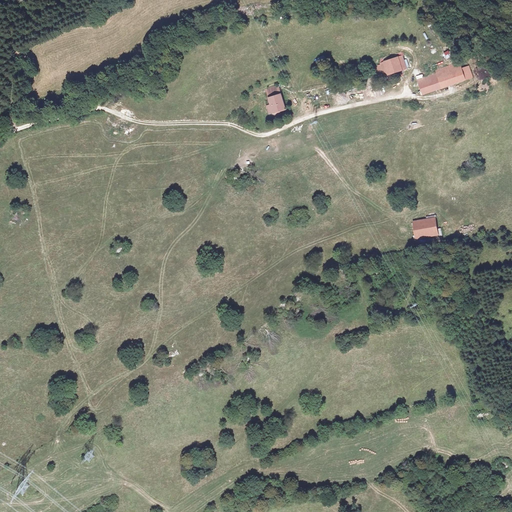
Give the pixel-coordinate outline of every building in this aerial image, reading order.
[(381,63),(404,56),(403,52),(382,59),(381,63)] [(404,56),(381,63),(385,76),(408,70),(404,56)] [(418,81),(422,96),(473,80),(469,68),(462,71),(460,65),(436,72),(437,75),(418,81)] [(279,87),(267,91),(270,103),(266,104),(268,112),(274,111),(275,114),(280,113),(279,109),(285,107),(279,87)] [(433,220),(410,223),(413,240),(435,236),(433,220)]
